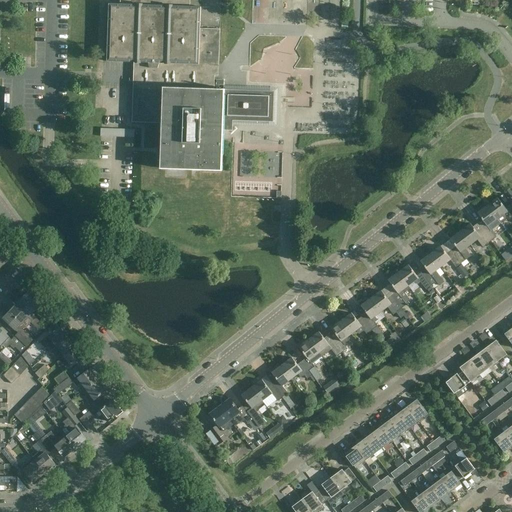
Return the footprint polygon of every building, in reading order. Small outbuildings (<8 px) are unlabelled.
[(109,4),(107,62),(134,63),(132,123),(162,124),(160,169),(222,171),(223,131),(228,131),(233,127),(233,121),(273,123),(274,92),(214,90),(215,75),(212,75),(213,65),(219,66),(220,33),(220,29),(200,29),(201,7),(190,7),(190,0),(120,0),(120,4),(109,4)] [(257,89),(306,89),(306,36),(292,36),(292,46),(275,45),(275,54),(280,54),(280,61),(281,61),(281,74),(290,74),(290,82),(257,81),(257,89)] [(498,198),(487,206),(498,219),(501,223),(506,220),(506,217),(504,214),(507,212),(511,218),(511,202),(505,208),(498,198)] [(482,220),(477,224),(491,242),(496,237),(488,226),(498,219),(487,206),(477,213),(482,220)] [(461,232),(471,245),(480,238),(486,245),(491,242),(477,224),(473,227),(471,224),(461,232)] [(466,248),(471,245),(461,232),(450,239),(456,246),(451,250),(461,264),(467,260),(466,259),(471,255),(466,248)] [(451,250),(446,253),(441,246),(431,254),(441,267),(450,260),(456,268),(461,264),(451,250)] [(441,267),(431,254),(421,261),(426,269),(421,272),(432,286),(441,279),(436,271),(441,267)] [(431,286),(432,286),(421,272),(417,276),(409,265),(398,273),(408,286),(418,279),(426,290),(427,289),(431,294),(435,291),(431,286)] [(403,290),(408,286),(398,273),(388,280),(396,291),(391,294),(402,308),(407,304),(406,302),(410,299),(403,290)] [(381,291),(371,298),(381,312),(388,307),(393,315),(396,313),(400,317),(405,313),(402,308),(391,294),(387,298),(381,291)] [(29,292),(23,298),(25,299),(23,301),(25,303),(26,302),(35,311),(38,308),(45,316),(43,318),(49,324),(53,319),(41,304),(29,292)] [(29,321),(31,324),(34,326),(38,323),(39,325),(41,323),(32,315),(35,311),(26,302),(25,303),(23,301),(25,299),(23,298),(16,305),(30,319),(29,321)] [(376,316),(381,312),(371,298),(361,306),(366,313),(362,317),(372,330),(377,326),(374,323),(379,319),(376,316)] [(27,328),(31,324),(29,321),(30,319),(16,305),(11,311),(12,313),(11,314),(13,316),(26,327),(27,328)] [(23,330),(26,327),(13,316),(11,314),(12,313),(11,311),(4,318),(16,330),(18,333),(15,336),(27,348),(34,341),(23,330)] [(367,334),(372,330),(362,317),(357,320),(352,313),(341,321),(352,334),(357,330),(359,333),(360,333),(364,330),(367,334)] [(352,334),(341,321),(331,328),(337,336),(332,339),(342,353),(348,349),(344,344),(349,341),(347,338),(352,334)] [(38,323),(34,326),(40,332),(44,329),(39,325),(38,323)] [(0,328),(0,341),(6,348),(7,349),(10,345),(15,349),(16,348),(22,353),(27,348),(15,336),(12,340),(0,328)] [(51,350),(68,338),(60,328),(52,334),(47,329),(37,337),(45,347),(47,345),(51,350)] [(511,328),(508,331),(507,329),(503,332),(511,343),(511,328)] [(337,357),(342,353),(332,339),(327,343),(319,332),(309,339),(319,353),(329,346),(337,357)] [(60,360),(75,348),(68,338),(51,350),(49,351),(53,356),(55,354),(59,360),(60,360)] [(310,360),(319,353),(309,339),(299,347),(307,358),(302,361),(313,375),(316,379),(321,375),(310,360)] [(485,346),(487,347),(498,362),(503,357),(504,359),(507,356),(506,355),(507,355),(496,340),(491,345),(489,343),(485,346)] [(497,362),(498,362),(487,347),(482,351),(480,349),(476,352),(478,354),(489,368),(494,364),(495,365),(498,363),(497,362)] [(73,366),(73,367),(83,359),(75,348),(60,360),(59,360),(57,361),(61,366),(63,364),(68,370),(73,366)] [(478,354),(473,358),(471,356),(468,359),(469,361),(480,375),(483,378),(491,372),(489,368),(478,354)] [(13,362),(7,356),(3,360),(9,366),(13,362)] [(15,363),(24,371),(28,367),(19,358),(15,363)] [(307,379),(313,375),(302,361),(297,365),(292,358),(282,365),(292,379),(298,374),(301,378),(304,375),(307,379)] [(459,366),(463,372),(470,382),(480,375),(469,361),(464,365),(463,363),(459,366)] [(20,375),(24,371),(15,363),(11,367),(20,375)] [(39,378),(49,369),(45,364),(38,370),(36,368),(33,370),(39,378)] [(272,384),(283,397),(288,393),(282,386),(292,379),(282,365),(272,373),(277,380),(272,384)] [(11,367),(7,371),(16,380),(20,375),(11,367)] [(90,369),(78,378),(74,382),(77,386),(81,383),(86,389),(99,380),(90,369)] [(12,384),(16,380),(7,371),(3,375),(12,384)] [(59,384),(69,377),(64,371),(55,379),(59,384)] [(457,373),(450,379),(448,377),(444,380),(446,382),(454,394),(455,393),(458,398),(469,389),(466,385),(470,382),(463,372),(458,375),(457,373)] [(500,383),(503,388),(511,381),(511,380),(509,376),(500,383)] [(74,382),(70,377),(54,389),(58,394),(74,382)] [(330,381),(335,388),(341,384),(336,377),(330,381)] [(107,390),(99,380),(86,389),(94,399),(88,404),(90,406),(83,411),(85,414),(104,400),(101,395),(107,390)] [(278,401),(283,397),(272,384),(268,387),(262,380),(252,388),(262,401),(263,401),(265,404),(275,397),(278,401)] [(495,395),(503,388),(500,383),(491,390),(495,395)] [(42,387),(37,392),(46,400),(51,396),(42,387)] [(247,402),(243,406),(253,420),(261,430),(265,427),(257,417),(258,416),(253,408),(262,401),(252,388),(242,395),(247,402)] [(502,390),(495,395),(499,401),(506,395),(502,390)] [(41,405),(46,400),(37,392),(33,396),(41,405)] [(288,394),(283,397),(291,407),(296,403),(288,394)] [(487,401),(491,406),(499,401),(495,395),(487,401)] [(33,396),(28,401),(37,409),(41,405),(33,396)] [(248,424),(253,420),(243,406),(238,409),(230,399),(220,406),(230,420),(235,416),(240,423),(244,419),(248,424)] [(511,400),(511,399),(503,404),(507,410),(511,406),(511,400)] [(89,420),(97,414),(99,416),(102,414),(108,422),(121,412),(112,400),(107,404),(104,400),(85,414),(80,419),(89,431),(94,427),(89,420)] [(423,407),(417,400),(412,404),(410,402),(406,405),(408,407),(408,406),(419,421),(424,416),(425,418),(429,415),(428,414),(427,412),(428,411),(425,406),(423,407)] [(33,414),(37,409),(28,401),(24,405),(33,414)] [(272,407),(278,416),(288,410),(283,401),(272,407)] [(65,423),(59,428),(75,448),(86,439),(75,426),(80,422),(63,402),(60,405),(60,407),(67,416),(63,420),(65,423)] [(58,403),(50,407),(54,415),(62,411),(58,403)] [(24,405),(19,410),(28,418),(33,414),(24,405)] [(220,428),(221,427),(224,431),(233,424),(230,420),(220,406),(210,414),(220,428)] [(419,421),(408,406),(408,407),(403,410),(401,409),(397,412),(399,413),(410,427),(415,423),(416,424),(420,422),(419,421)] [(505,411),(501,406),(493,412),(498,417),(505,411)] [(24,423),(28,418),(19,410),(15,414),(24,423)] [(399,413),(394,417),(392,415),(389,418),(390,420),(401,434),(406,430),(407,431),(411,429),(410,427),(399,413)] [(491,414),(484,419),(487,424),(495,419),(491,414)] [(401,434),(390,420),(385,424),(384,422),(380,425),(381,427),(392,441),(397,437),(398,438),(402,435),(401,434)] [(511,441),(511,425),(508,429),(506,426),(502,429),(504,432),(511,441)] [(221,444),(227,440),(223,435),(223,436),(216,426),(211,430),(221,444)] [(392,441),(381,427),(376,430),(375,429),(371,432),(372,433),(383,447),(388,443),(389,445),(393,442),(392,441)] [(64,457),(75,448),(59,428),(52,433),(51,431),(42,438),(42,439),(52,451),(56,448),(64,457)] [(43,449),(32,458),(44,473),(55,464),(48,455),(52,451),(42,439),(42,438),(36,432),(32,435),(37,442),(43,449)] [(504,452),(511,445),(511,441),(504,432),(494,439),(504,452)] [(383,447),(372,433),(367,437),(366,435),(362,438),(363,440),(375,456),(376,457),(385,450),(383,447)] [(442,435),(434,441),(438,446),(446,441),(442,435)] [(363,440),(358,444),(357,442),(353,445),(354,447),(365,461),(370,457),(371,458),(375,456),(363,440)] [(431,452),(438,446),(434,441),(427,447),(431,452)] [(454,441),(454,442),(446,447),(450,452),(458,447),(454,441)] [(365,461),(354,447),(349,451),(348,449),(344,452),(356,468),(362,463),(363,465),(366,462),(365,461)] [(424,449),(416,454),(420,460),(428,454),(424,449)] [(447,460),(441,451),(428,461),(432,466),(434,469),(447,460)] [(461,451),(457,454),(462,461),(455,466),(464,478),(471,473),(473,475),(477,472),(475,469),(461,451)] [(413,465),(420,460),(416,454),(409,460),(413,465)] [(23,469),(21,467),(21,466),(13,456),(8,460),(18,473),(23,469)] [(33,482),(44,473),(32,458),(21,466),(21,467),(23,469),(33,482)] [(432,466),(428,461),(418,468),(422,474),(432,466)] [(406,462),(398,468),(402,473),(410,468),(406,462)] [(332,477),(342,490),(352,482),(351,482),(356,478),(349,468),(344,472),(342,469),(332,477)] [(395,479),(402,473),(398,468),(391,473),(395,479)] [(422,474),(418,468),(411,474),(415,479),(422,474)] [(441,479),(451,492),(461,484),(452,471),(446,476),(443,473),(439,476),(441,479)] [(0,482),(5,483),(5,486),(18,486),(18,476),(0,476),(0,482)] [(388,476),(380,481),(384,487),(392,481),(388,476)] [(408,476),(401,481),(405,487),(412,481),(408,476)] [(324,487),(319,490),(326,500),(331,497),(342,490),(332,477),(322,485),(324,487)] [(441,479),(432,486),(441,499),(451,492),(441,479)] [(377,492),(384,487),(380,481),(373,487),(377,492)] [(432,486),(422,494),(431,506),(441,499),(432,486)] [(312,492),(302,499),(311,511),(322,504),(326,500),(319,490),(314,494),(312,492)] [(388,491),(381,496),(385,501),(392,496),(388,491)] [(423,511),(431,506),(422,494),(411,501),(419,511),(423,511)] [(351,503),(355,508),(365,501),(361,495),(351,503)] [(382,503),(379,498),(371,503),(375,509),(382,503)] [(290,511),(311,511),(302,499),(292,507),(294,509),(290,511)] [(349,511),(353,510),(355,508),(351,503),(341,510),(342,511),(349,511)]
